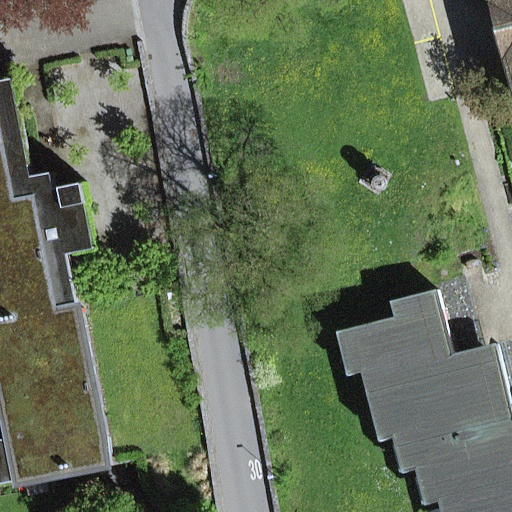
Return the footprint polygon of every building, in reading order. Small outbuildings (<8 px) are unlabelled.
[(511,0),(502,0),(511,38),(511,0)] [(60,190),(57,173),(38,177),(18,80),(0,83),(23,199),(43,196),(66,313),(84,309),(73,255),(60,190)] [(43,196),(23,199),(0,83),(0,82),(0,345),(18,440),(27,481),(27,484),(87,473),(116,467),(85,309),(84,309),(66,313),(43,196)] [(60,190),(73,255),(101,250),(88,185),(60,190)] [(511,511),(511,439),(508,440),(498,405),(485,408),(476,373),(462,376),(457,357),(440,291),(396,303),(400,318),(344,333),(346,354),(362,357),(377,420),(393,422),(400,451),(416,454),(422,483),(438,486),(444,511),(511,511)] [(511,400),(498,346),(457,357),(462,376),(476,373),(485,408),(498,405),(508,440),(511,439),(511,400)] [(0,474),(2,485),(27,481),(18,440),(0,443),(0,474)]
